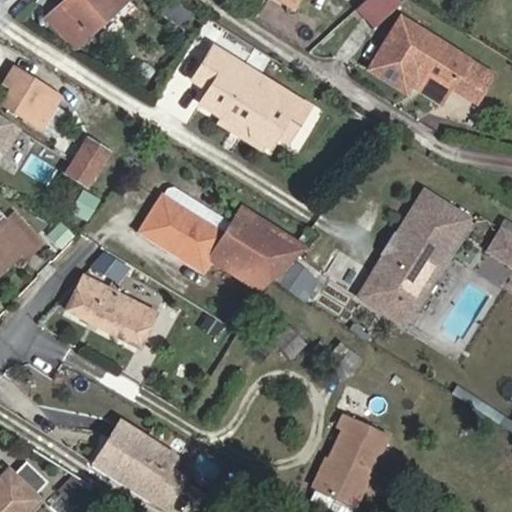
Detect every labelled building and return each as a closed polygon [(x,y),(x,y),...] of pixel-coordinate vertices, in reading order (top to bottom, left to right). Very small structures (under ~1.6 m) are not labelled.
[(75,50),(127,0),(68,0),(63,5),(60,2),(44,18),(75,50)] [(196,32),(205,17),(177,0),(167,0),(160,10),(196,32)] [(367,0),(357,10),(377,30),(405,1),(404,0),(367,0)] [(414,70),(445,90),(450,83),(476,99),(489,78),(400,21),(370,68),(402,87),(405,83),(414,70)] [(294,98),(210,47),(192,79),(207,88),(197,103),(217,115),(222,108),(246,123),(249,134),(268,146),(275,134),(286,140),(298,121),(285,113),(294,98)] [(19,92),(8,110),(40,129),(55,104),(60,96),(13,70),(5,84),(11,88),(19,92)] [(437,103),(445,90),(414,70),(405,83),(437,103)] [(1,106),(8,110),(19,92),(11,88),(1,106)] [(68,112),(55,104),(40,129),(52,137),(68,112)] [(20,128),(0,115),(0,152),(3,155),(20,128)] [(89,189),(112,153),(90,139),(68,176),(89,189)] [(100,199),(84,189),(72,209),(87,219),(100,199)] [(232,229),(171,190),(164,192),(158,201),(224,242),(232,229)] [(468,218),(424,191),(398,234),(401,236),(388,257),(384,255),(357,298),(384,315),(395,298),(412,308),(468,218)] [(202,255),(259,291),(302,251),(243,214),(232,229),(224,242),(158,201),(137,234),(193,270),(202,255)] [(0,261),(15,248),(20,253),(23,257),(36,245),(9,216),(0,224),(0,261)] [(64,247),(75,231),(59,221),(49,237),(64,247)] [(511,236),(502,230),(490,250),(511,263),(511,236)] [(398,234),(395,232),(382,254),(384,255),(388,257),(401,236),(398,234)] [(123,263),(98,247),(87,259),(114,277),(123,263)] [(0,270),(20,253),(15,248),(0,261),(0,270)] [(313,274),(294,260),(279,281),(298,295),(302,290),(309,295),(319,282),(312,277),(313,274)] [(62,307),(116,341),(137,309),(118,297),(121,291),(112,285),(109,290),(86,277),(77,291),(74,289),(62,307)] [(384,315),(401,325),(412,308),(395,298),(384,315)] [(289,324),(273,342),(293,360),(309,342),(289,324)] [(362,364),(349,355),(334,379),(347,388),(362,364)] [(459,384),(453,393),(477,408),(482,399),(459,384)] [(121,419),(104,445),(111,449),(128,424),(121,419)] [(347,508),(385,437),(347,419),(339,433),(343,435),(314,493),(347,508)] [(111,449),(104,445),(93,461),(165,506),(177,487),(166,480),(172,470),(167,467),(176,454),(128,424),(111,449)] [(0,511),(21,511),(35,499),(32,495),(48,481),(26,460),(10,475),(8,473),(0,480),(0,511)] [(166,480),(177,487),(183,477),(172,470),(166,480)] [(73,474),(49,505),(59,511),(75,511),(93,489),(73,474)] [(325,511),(344,511),(347,508),(314,493),(308,504),(325,511)]
